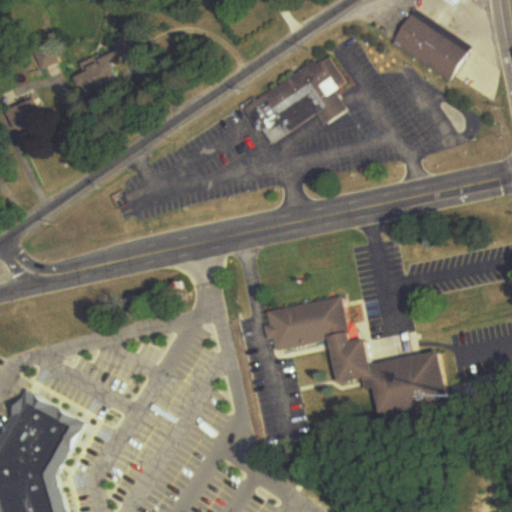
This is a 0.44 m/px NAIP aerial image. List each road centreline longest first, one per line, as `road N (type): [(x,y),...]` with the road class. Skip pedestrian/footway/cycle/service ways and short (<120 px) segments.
road 1 (secondary): [(0,289),(511,174)]
road 2 (secondary): [(346,0),(0,240)]
